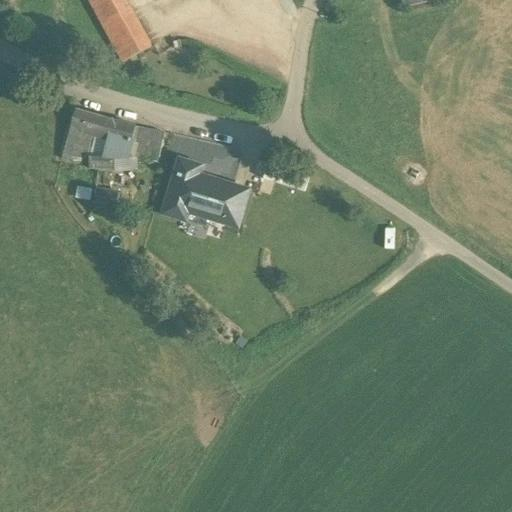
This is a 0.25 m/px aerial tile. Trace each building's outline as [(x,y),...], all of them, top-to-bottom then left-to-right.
[(129,8),(124,0),(87,0),(101,24),(129,8)] [(401,0),(403,9),(451,0),(450,0),(401,0)] [(129,8),(101,24),(122,64),(151,49),(129,8)] [(110,122),(75,111),(61,160),(88,160),(89,159),(90,158),(91,150),(95,135),(109,139),(131,145),(132,143),(131,143),(135,127),(110,122)] [(163,133),(139,128),(133,157),(157,162),(163,133)] [(109,139),(95,135),(91,150),(90,158),(104,158),(106,153),(109,153),(110,148),(107,148),(109,139)] [(131,145),(109,139),(107,148),(110,148),(130,149),(131,145)] [(130,149),(110,148),(109,153),(114,153),(114,159),(129,158),(129,151),(130,151),(130,149)] [(109,153),(106,153),(104,158),(90,158),(89,159),(88,160),(88,170),(114,170),(114,159),(114,153),(109,153)] [(201,168),(179,161),(163,215),(185,222),(187,213),(237,228),(248,192),(198,177),(201,168)] [(118,193),(96,190),(94,206),(115,210),(118,193)]
